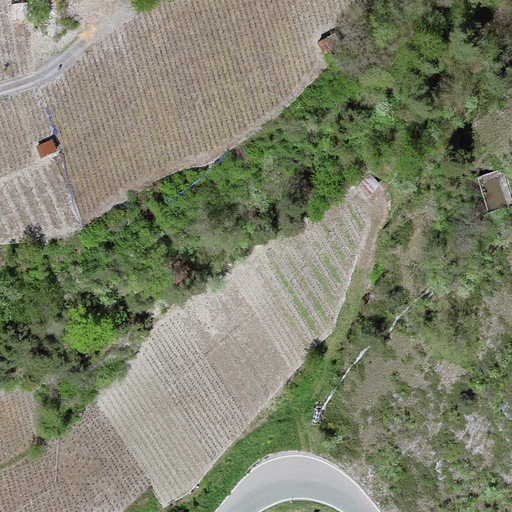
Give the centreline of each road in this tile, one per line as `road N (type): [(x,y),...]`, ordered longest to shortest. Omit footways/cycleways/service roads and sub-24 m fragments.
road 1 (track): [(0,90),(138,0)]
road 2 (tertiary): [(363,511),(331,485),(301,476),(273,481),(234,511)]
